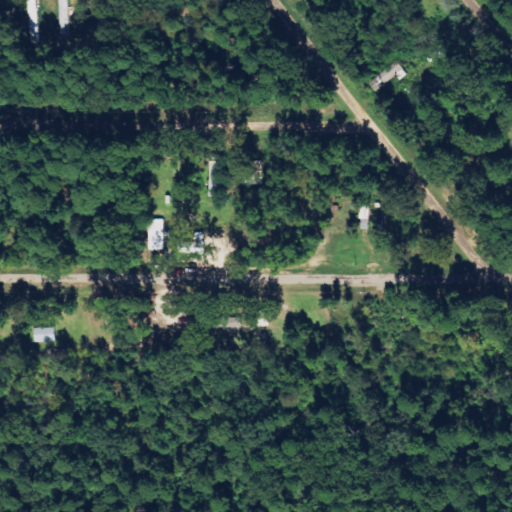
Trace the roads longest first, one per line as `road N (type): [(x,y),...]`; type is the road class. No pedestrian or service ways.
road 1 (residential): [(511,280),(0,277)]
road 2 (residential): [(0,125),(364,125)]
road 3 (residential): [(491,280),(267,0)]
